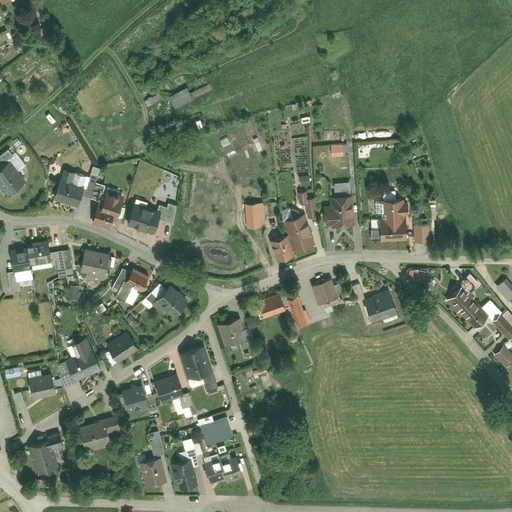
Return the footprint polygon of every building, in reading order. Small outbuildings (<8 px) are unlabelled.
[(189,93),(192,100),(212,90),(209,83),(189,93)] [(168,97),(174,109),(192,100),(189,93),(186,88),(168,97)] [(332,145),(333,154),(344,153),(344,144),(332,145)] [(0,152),(0,161),(3,165),(10,159),(15,155),(9,146),(0,152)] [(0,166),(0,182),(8,193),(25,180),(10,159),(3,165),(0,166)] [(64,166),(55,196),(78,203),(82,192),(84,184),(73,181),(76,170),(64,166)] [(84,184),(82,192),(92,195),(96,180),(98,174),(88,171),(84,184)] [(300,174),(301,183),(310,182),(309,173),(300,174)] [(335,193),(351,193),(350,179),(334,180),(335,193)] [(96,180),(92,195),(101,198),(105,183),(96,180)] [(99,201),(92,221),(109,227),(112,217),(116,218),(125,192),(108,187),(103,202),(99,201)] [(300,202),(307,200),(307,197),(306,189),(298,190),(300,202)] [(325,223),(355,222),(354,193),(351,193),(335,193),(330,194),(331,203),(324,203),(325,223)] [(310,216),(319,214),(316,195),(307,197),(307,200),(310,216)] [(383,239),(408,238),(406,195),(381,197),(383,229),(383,239)] [(161,209),(159,216),(174,221),(177,203),(169,200),(168,204),(160,202),(158,208),(161,209)] [(246,201),(248,226),(266,225),(264,200),(246,201)] [(135,201),(128,223),(154,231),(159,216),(161,209),(158,208),(135,201)] [(294,247),(316,240),(306,211),(284,218),(288,231),(294,247)] [(372,226),(380,225),(379,218),(371,218),(372,226)] [(414,221),(415,240),(432,239),(431,220),(414,221)] [(294,247),(288,231),(271,237),(278,258),(295,252),(294,247)] [(32,262),(52,258),(51,250),(49,237),(28,240),(31,255),(32,262)] [(105,274),(110,251),(86,246),(81,268),(105,274)] [(64,248),(51,250),(52,258),(57,258),(60,275),(68,273),(64,248)] [(32,262),(31,255),(14,258),(16,269),(17,280),(34,277),(32,262)] [(127,279),(132,270),(124,266),(114,284),(119,286),(115,294),(125,299),(134,283),(127,279)] [(142,288),(149,274),(134,266),(132,270),(127,279),(134,283),(142,288)] [(17,280),(16,269),(8,271),(11,289),(19,288),(17,280)] [(497,285),(509,299),(511,296),(511,280),(507,275),(497,285)] [(333,276),(312,283),(319,302),(340,295),(335,282),(333,276)] [(335,282),(340,295),(345,293),(341,280),(335,282)] [(364,296),(365,296),(360,280),(353,283),(358,298),(364,296)] [(158,297),(167,288),(161,281),(147,295),(154,302),(158,297)] [(69,297),(78,299),(80,284),(71,283),(69,297)] [(175,314),(189,300),(178,289),(172,283),(167,288),(158,297),(175,314)] [(474,325),(488,312),(482,305),(462,283),(448,296),(474,325)] [(364,296),(372,319),(398,310),(390,287),(365,296),(364,296)] [(259,297),(265,314),(286,307),(280,290),(259,297)] [(299,292),(287,297),(297,324),(308,319),(299,292)] [(488,312),(494,317),(502,310),(503,309),(491,297),(482,305),(488,312)] [(492,319),(510,337),(511,335),(511,321),(502,310),(494,317),(492,319)] [(127,317),(135,325),(139,321),(131,313),(127,317)] [(220,322),(226,342),(246,335),(239,315),(220,322)] [(107,343),(119,360),(139,347),(127,329),(107,343)] [(67,358),(77,379),(103,367),(86,334),(71,342),(76,354),(67,358)] [(205,343),(180,351),(188,376),(202,371),(207,388),(218,384),(205,343)] [(495,353),(507,367),(511,362),(511,351),(506,344),(495,353)] [(253,369),(255,375),(268,371),(266,365),(253,369)] [(19,366),(5,367),(5,376),(20,375),(19,366)] [(30,375),(34,396),(57,391),(54,371),(30,375)] [(178,371),(156,379),(163,399),(180,393),(185,392),(178,371)] [(123,387),(129,409),(149,404),(147,394),(144,382),(123,387)] [(15,392),(21,405),(25,403),(19,390),(15,392)] [(185,392),(180,393),(185,406),(194,402),(189,390),(185,392)] [(154,392),(147,394),(149,404),(150,407),(157,406),(154,392)] [(106,418),(108,430),(120,427),(117,413),(105,416),(106,418)] [(201,424),(215,420),(212,413),(199,417),(201,424)] [(200,426),(206,442),(233,433),(227,417),(200,426)] [(106,418),(80,424),(85,443),(110,437),(108,430),(106,418)] [(29,444),(38,472),(60,464),(55,449),(65,446),(61,434),(29,444)] [(155,453),(165,451),(162,436),(151,439),(155,453)] [(191,456),(193,464),(200,463),(196,444),(189,446),(191,456)] [(168,480),(162,454),(140,460),(146,485),(168,480)] [(237,454),(222,458),(227,475),(228,480),(243,475),(237,454)] [(191,456),(173,460),(179,486),(197,482),(193,464),(191,456)] [(206,460),(212,480),(227,475),(222,458),(221,456),(206,460)]
